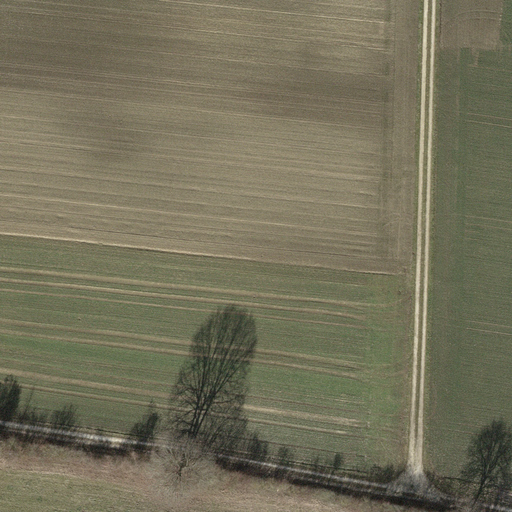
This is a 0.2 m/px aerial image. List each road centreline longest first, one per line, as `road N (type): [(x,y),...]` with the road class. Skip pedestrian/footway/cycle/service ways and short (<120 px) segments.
road 1 (track): [(511,511),(0,425)]
road 2 (track): [(414,490),(428,0)]
